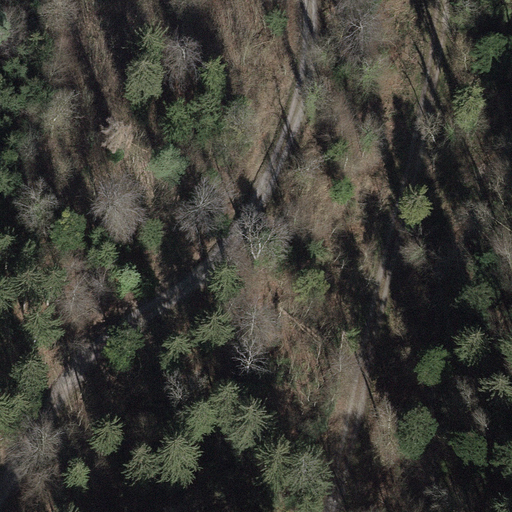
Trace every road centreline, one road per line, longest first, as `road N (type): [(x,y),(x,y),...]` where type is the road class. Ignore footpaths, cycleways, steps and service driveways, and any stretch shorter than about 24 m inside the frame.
road 1 (track): [(302,0),(300,96),(245,213),(180,289),(92,358),(50,406),(0,486)]
road 2 (track): [(438,0),(336,511)]
